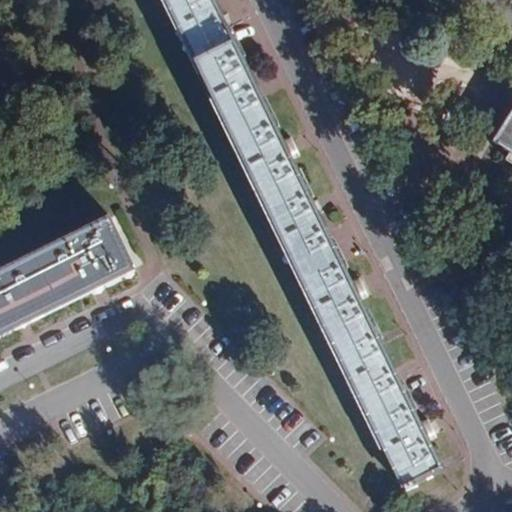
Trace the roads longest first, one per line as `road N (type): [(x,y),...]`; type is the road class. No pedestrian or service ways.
road 1 (residential): [(466,511),(482,496),(485,446),(265,0)]
road 2 (residential): [(0,427),(131,362),(162,358),(203,374),(338,511)]
